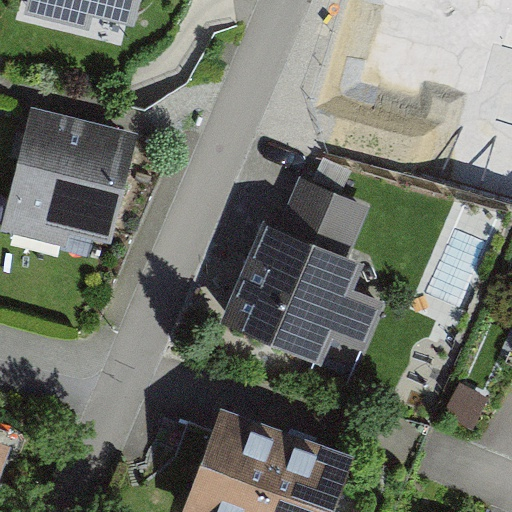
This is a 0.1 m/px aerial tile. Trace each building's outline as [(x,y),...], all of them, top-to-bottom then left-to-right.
[(139,0),(25,0),(24,9),(88,25),(93,8),(135,19),(139,0)] [(140,126),(33,99),(2,225),(68,242),(72,225),(113,235),(140,126)] [(282,221),(266,215),(223,317),(324,360),(335,335),(366,348),(386,300),(355,287),(367,259),(352,252),(373,204),(309,178),(301,175),(282,221)] [(334,511),(357,450),(223,401),(182,511),(334,511)] [(0,469),(13,432),(0,427),(0,469)]
